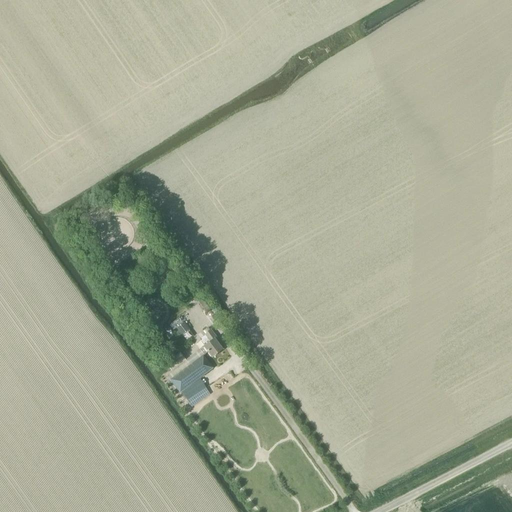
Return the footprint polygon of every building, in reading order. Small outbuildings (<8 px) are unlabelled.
[(107,274),(112,281),(116,279),(111,272),(107,274)] [(213,308),(202,290),(194,296),(206,313),(213,308)] [(190,330),(185,322),(177,328),(182,336),(190,330)] [(220,342),(211,330),(204,335),(205,336),(200,340),(205,346),(204,347),(212,357),(222,349),(217,344),(220,342)] [(213,369),(203,355),(170,380),(180,393),(213,369)] [(166,375),(173,367),(163,357),(156,365),(166,375)] [(186,400),(191,408),(194,406),(210,394),(204,387),(189,398),(186,400)]
